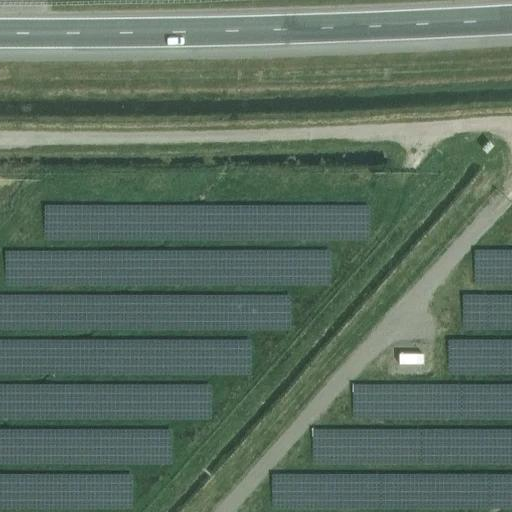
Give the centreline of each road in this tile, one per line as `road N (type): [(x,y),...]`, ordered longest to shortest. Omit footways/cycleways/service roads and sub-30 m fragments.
road 1 (unclassified): [(511,121),(0,137)]
road 2 (motorway): [(0,33),(511,21)]
